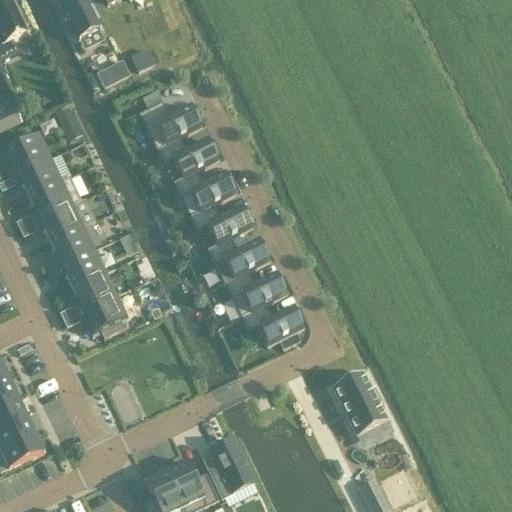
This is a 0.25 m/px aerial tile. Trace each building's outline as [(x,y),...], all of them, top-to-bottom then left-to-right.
[(0,65),(18,57),(12,45),(28,37),(24,29),(28,27),(21,13),(17,14),(11,1),(7,3),(6,0),(2,0),(0,1),(0,65)] [(54,0),(65,20),(61,22),(59,22),(65,33),(66,32),(70,29),(78,45),(79,45),(98,35),(99,34),(81,0),(54,0)] [(146,53),(130,60),(137,76),(153,69),(146,53)] [(104,93),(129,80),(121,66),(96,79),(104,93)] [(147,115),(162,107),(156,96),(141,104),(147,115)] [(38,106),(27,111),(33,122),(43,116),(38,106)] [(147,115),(138,119),(156,155),(180,143),(200,133),(189,111),(169,122),(162,107),(147,115)] [(13,112),(0,118),(0,136),(20,127),(13,112)] [(68,113),(55,119),(68,148),(81,141),(68,113)] [(49,163),(38,140),(33,142),(29,135),(8,145),(12,152),(5,156),(13,172),(6,175),(10,183),(49,163)] [(186,155),(180,143),(156,155),(163,169),(172,164),(182,183),(172,187),(173,189),(197,177),(217,166),(206,145),(186,155)] [(60,186),(49,163),(10,183),(14,190),(20,187),(27,202),(60,186)] [(203,189),(197,177),(173,189),(179,201),(180,202),(183,201),(189,198),(191,201),(198,216),(189,221),(190,222),(214,210),(234,200),(223,178),(203,189)] [(69,181),(60,186),(27,202),(35,217),(28,221),(32,228),(72,210),(81,206),(69,181)] [(0,195),(1,196),(14,190),(10,183),(0,188),(0,195)] [(49,247),(82,231),(72,210),(32,228),(35,236),(42,232),(49,247)] [(220,222),(214,210),(190,222),(197,236),(206,231),(215,250),(206,254),(207,256),(231,244),(251,233),(240,212),(220,222)] [(19,234),(32,228),(28,221),(16,227),(19,234)] [(23,242),(35,236),(32,228),(19,234),(23,242)] [(93,254),(82,231),(49,247),(56,263),(50,266),(54,274),(93,254)] [(117,246),(125,263),(136,258),(128,241),(117,246)] [(237,256),(231,244),(207,256),(225,290),(248,278),(248,277),(268,267),(257,245),(237,256)] [(103,277),(93,254),(54,274),(57,281),(64,278),(71,293),(103,277)] [(114,299),(103,277),(71,293),(78,308),(72,311),(75,318),(114,299)] [(254,289),(248,278),(225,290),(241,323),(265,311),(285,300),(274,279),(254,289)] [(126,324),(114,299),(75,318),(75,319),(79,327),(85,323),(93,339),(100,336),(103,344),(124,334),(121,326),(126,324)] [(72,311),(59,317),(63,325),(75,319),(75,318),(72,311)] [(271,323),(265,311),(241,323),(249,337),(257,333),(267,352),(279,346),(296,337),(302,334),(291,313),(271,323)] [(75,319),(63,325),(67,332),(79,327),(75,319)] [(296,337),(279,346),(283,354),(299,345),(296,337)] [(360,378),(330,393),(355,443),(385,428),(360,378)] [(8,383),(0,386),(0,409),(17,401),(8,383)] [(0,432),(25,420),(17,401),(0,409),(0,432)] [(0,432),(0,454),(34,438),(25,420),(0,432)] [(0,454),(0,477),(43,457),(34,438),(0,454)] [(202,465),(221,504),(252,489),(231,444),(210,454),(213,460),(202,465)] [(185,467),(165,476),(182,511),(181,511),(204,511),(217,506),(205,481),(194,486),(185,467)] [(143,510),(144,511),(181,511),(182,511),(165,476),(145,486),(154,505),(143,510)] [(384,511),(371,486),(360,492),(369,511),(384,511)]
